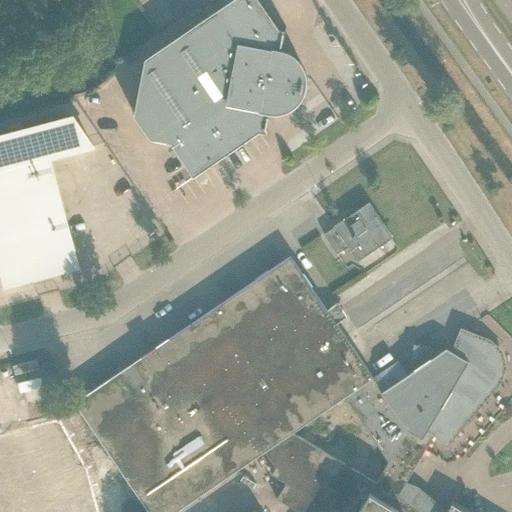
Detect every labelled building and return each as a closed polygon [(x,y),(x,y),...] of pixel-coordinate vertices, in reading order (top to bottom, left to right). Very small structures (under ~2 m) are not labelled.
[(271,120),(273,119),(276,119),(279,118),(282,116),(285,114),(287,113),(290,110),(293,108),(295,105),(296,103),(297,100),(298,97),(299,94),(300,90),(300,87),(299,84),(299,80),(298,78),(298,76),(297,74),(296,72),(294,70),(293,68),(290,65),(287,62),(285,61),(283,59),(280,58),(278,57),(275,56),(278,37),(272,36),(247,0),(236,0),(138,66),(127,122),(143,145),(163,149),(186,183),(252,138),(259,139),(263,119),(267,120),(271,120)] [(0,275),(3,287),(73,268),(44,159),(92,146),(72,117),(0,136),(0,275)] [(358,266),(393,242),(369,207),(334,231),(335,232),(324,239),(337,259),(348,251),(358,266)] [(174,511),(264,452),(292,433),(345,397),(372,378),(289,256),(73,403),(146,511),(174,511)] [(349,274),(356,269),(350,261),(343,265),(349,274)] [(292,433),(264,452),(275,468),(271,474),(285,483),(276,499),(297,511),(464,511),(451,504),(446,511),(424,511),(397,496),(433,436),(447,447),(500,383),(506,367),(502,350),(490,340),(460,328),(451,351),(446,348),(436,355),(431,348),(413,344),(410,362),(415,370),(381,392),(373,378),(372,378),(345,397),(387,462),(374,482),(292,433)] [(0,472),(0,511),(10,508),(12,489),(1,473),(0,472)]
